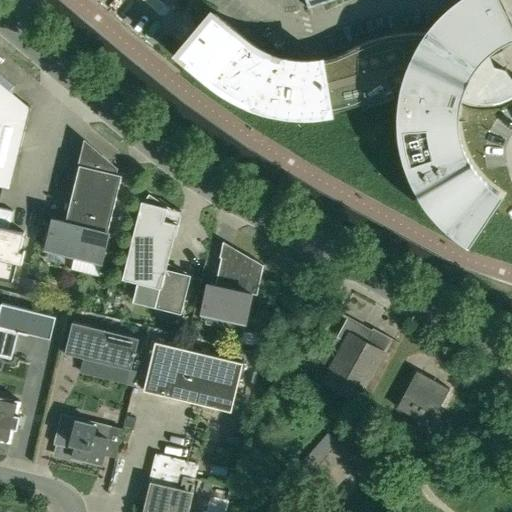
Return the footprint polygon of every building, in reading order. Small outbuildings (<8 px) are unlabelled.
[(434,27),(429,33),(400,33),(394,34),(389,35),(384,36),(377,38),(368,41),(363,43),(358,45),(353,47),(349,49),(342,53),(335,55),(330,57),(327,58),(323,58),(319,59),(315,59),(307,60),(303,59),(297,59),(289,58),(284,57),(280,56),(275,54),(271,53),(267,51),(262,49),(254,44),(247,38),(218,14),(205,29),(190,24),(186,36),(194,38),(195,41),(184,55),(212,80),(238,97),(245,100),(253,103),(260,106),(268,108),(275,110),(283,112),(291,113),(299,113),(306,114),(314,113),(322,112),(330,111),(336,110),(342,109),(348,107),(354,105),(359,104),(364,101),(380,94),(385,92),(388,91),(393,89),(397,88),(401,87),(406,87),(404,97),(404,102),(403,109),(403,117),(404,128),(406,141),(407,147),(408,151),(409,156),(411,162),(413,168),(415,172),(417,178),(420,183),(422,187),(426,194),(428,198),(432,203),(440,212),(447,219),(454,226),(462,232),(469,237),(499,193),(494,189),(488,184),(483,180),(481,177),(478,174),(474,168),(470,163),(467,158),(466,155),(464,151),(462,145),(461,142),(460,138),(458,127),(457,116),(457,111),(457,106),(459,96),(461,97),(466,99),(472,101),(479,102),(486,103),(492,102),(497,101),(502,100),(508,97),(511,94),(511,76),(506,69),(495,65),(490,55),(483,51),(487,48),(491,45),(496,40),(499,38),(503,36),(507,34),(511,32),(498,5),(495,0),(460,0),(457,3),(453,7),(448,10),(443,16),(438,21),(434,27)] [(305,0),(309,9),(334,0),(305,0)] [(0,185),(11,188),(30,106),(28,104),(27,108),(11,104),(16,85),(0,71),(0,185)] [(53,217),(51,226),(46,248),(102,262),(110,231),(108,231),(122,174),(114,172),(115,169),(89,146),(84,165),(80,164),(67,217),(67,216),(66,220),(53,217)] [(174,223),(176,213),(150,195),(145,201),(142,201),(123,279),(139,283),(135,300),(181,311),(189,275),(166,270),(177,224),(174,223)] [(0,277),(13,281),(17,262),(22,264),(25,251),(20,250),(24,232),(9,228),(14,211),(0,207),(0,277)] [(252,293),(257,294),(264,265),(253,259),(251,262),(230,246),(223,252),(216,285),(252,293)] [(19,291),(19,294),(22,294),(22,295),(23,295),(31,297),(34,285),(35,280),(27,278),(23,277),(20,290),(19,291)] [(246,322),(252,293),(216,285),(208,283),(200,320),(226,325),(228,318),(246,322)] [(0,355),(12,358),(18,332),(28,335),(28,333),(50,339),(56,316),(2,302),(0,308),(0,355)] [(357,401),(384,351),(391,338),(373,328),(372,329),(348,316),(338,336),(345,340),(341,347),(324,341),(314,377),(357,401)] [(73,321),(65,352),(83,357),(80,371),(98,375),(102,361),(132,369),(139,337),(73,321)] [(201,327),(192,325),(189,337),(202,340),(204,331),(201,327)] [(144,389),(232,410),(243,362),(156,341),(144,389)] [(418,371),(398,408),(418,419),(415,425),(425,430),(429,424),(430,425),(450,388),(418,371)] [(0,437),(11,441),(14,428),(18,429),(21,414),(18,414),(21,401),(0,395),(0,437)] [(53,444),(74,449),(73,456),(102,463),(112,425),(61,413),(53,444)] [(318,445),(303,462),(321,478),(346,449),(336,440),(326,452),(318,445)] [(213,466),(211,475),(231,480),(233,471),(213,466)] [(156,469),(152,483),(145,511),(186,511),(192,491),(196,492),(200,479),(156,469)]
